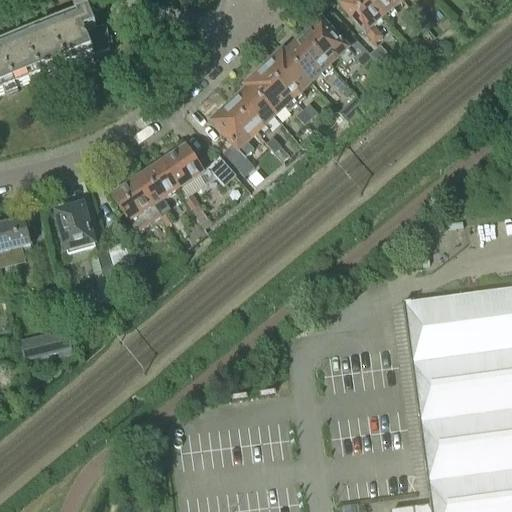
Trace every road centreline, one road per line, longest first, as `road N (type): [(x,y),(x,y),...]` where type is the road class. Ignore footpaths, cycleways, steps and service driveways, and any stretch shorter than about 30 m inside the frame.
road 1 (residential): [(69,511),(99,464),(511,130)]
road 2 (residential): [(0,182),(93,156),(146,125),(224,53)]
